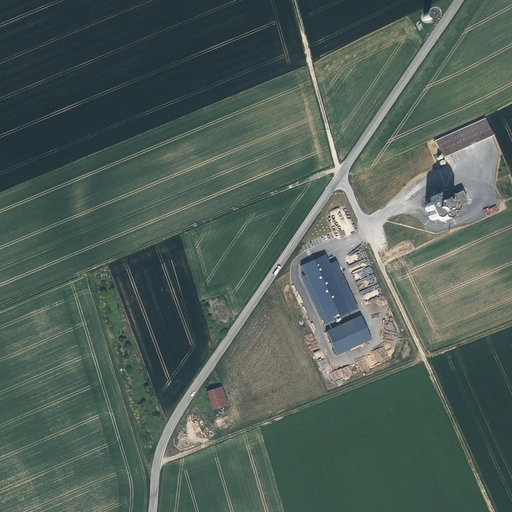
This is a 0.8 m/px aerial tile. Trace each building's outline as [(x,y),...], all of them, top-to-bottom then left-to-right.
[(443,162),(490,138),(482,120),(435,145),(443,162)] [(449,196),(446,189),(422,200),(434,226),(445,221),(446,223),(459,217),(455,209),(467,203),(461,190),(449,196)] [(483,210),(486,217),(498,211),(495,205),(483,210)] [(324,254),(301,265),(305,274),(324,316),(347,305),(329,264),(324,254)] [(335,261),(329,264),(347,305),(324,316),(305,274),(301,275),(323,324),(357,309),(335,261)] [(359,316),(343,323),(346,328),(341,330),(349,349),(370,340),(359,316)] [(336,355),(349,349),(341,330),(346,328),(343,323),(325,331),(336,355)] [(350,367),(331,371),(333,380),(352,376),(350,367)] [(215,385),(205,388),(207,393),(217,390),(215,385)] [(221,388),(217,390),(207,393),(213,411),(227,406),(221,388)] [(321,430),(313,410),(290,419),(297,438),(321,430)]
